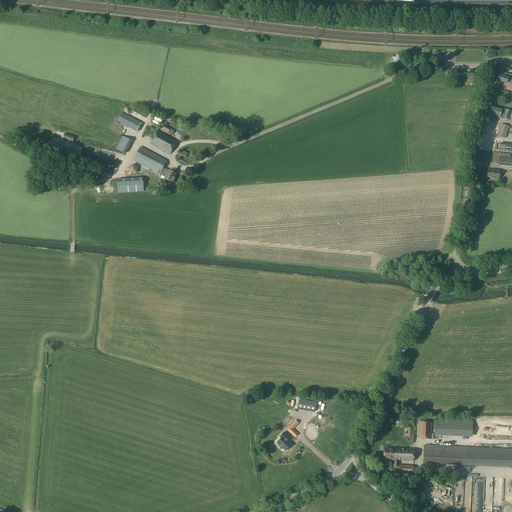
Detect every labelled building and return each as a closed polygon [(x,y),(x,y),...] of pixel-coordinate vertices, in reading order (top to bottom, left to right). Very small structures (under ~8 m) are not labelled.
[(454,73),(453,83),(473,84),(474,74),(454,73)] [(499,75),(498,81),(507,83),(507,82),(509,83),(510,78),(511,78),(511,74),(504,73),(504,76),(499,75)] [(499,118),(502,109),(492,106),(490,115),(499,118)] [(511,121),(511,112),(505,110),(504,115),(503,119),(511,121)] [(142,123),(122,113),(117,122),(137,132),(142,123)] [(165,124),(165,125),(162,130),(167,132),(173,135),(174,131),(169,128),(170,128),(166,126),(167,124),(165,124)] [(501,124),(498,136),(505,138),(508,126),(501,124)] [(170,154),(177,141),(158,131),(151,144),(170,154)] [(73,142),(75,137),(65,133),(63,139),(73,142)] [(132,141),(122,136),(115,148),(125,154),(132,141)] [(140,147),(134,158),(133,161),(157,173),(158,171),(160,172),(159,174),(165,177),(169,171),(164,168),(167,161),(140,147)] [(179,155),(185,158),(188,153),(182,150),(179,155)] [(511,157),(499,156),(498,165),(511,166),(511,157)] [(116,171),(118,165),(106,161),(104,167),(116,171)] [(174,177),(176,174),(169,170),(165,178),(173,182),(175,178),(174,177)] [(492,170),(492,171),(488,170),(487,177),(495,178),(495,179),(499,179),(499,174),(503,174),(503,171),(492,170)] [(142,177),(135,178),(116,179),(117,193),(143,191),(142,177)] [(316,402),(299,399),(297,409),(315,412),(316,402)] [(473,421),(436,419),(435,432),(472,434),(473,421)] [(295,420),(286,429),(295,437),(298,434),(293,429),(298,423),(295,420)] [(491,429),(497,429),(497,427),(503,427),(503,420),(491,420),(491,429)] [(431,439),(432,422),(419,421),(418,439),(431,439)] [(288,441),(290,438),(284,432),(279,437),(282,439),(278,443),(285,450),(291,444),(288,441)] [(511,449),(424,446),(423,461),(511,464),(511,449)] [(385,448),(385,460),(394,460),(393,470),(398,470),(398,474),(413,474),(413,466),(399,465),(399,464),(398,464),(399,461),(414,461),(414,449),(385,448)] [(474,505),(475,478),(465,478),(464,504),(474,505)]
